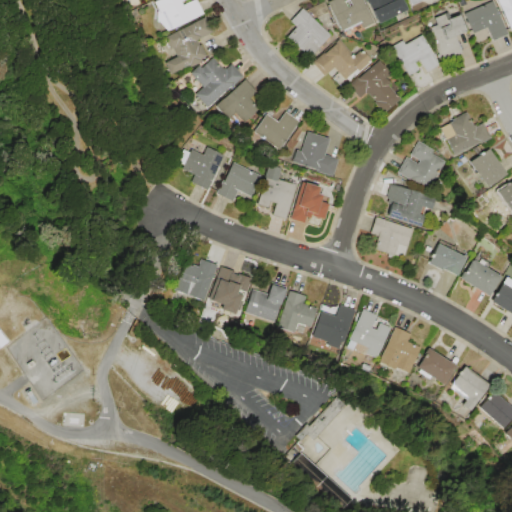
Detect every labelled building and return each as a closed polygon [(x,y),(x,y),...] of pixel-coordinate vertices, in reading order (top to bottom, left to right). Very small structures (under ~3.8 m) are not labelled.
[(154,2),(158,0),(183,0),(180,2),(182,6),(193,0),(195,0),(202,13),(166,31),(163,27),(159,22),(156,22),(156,12),(158,11),(154,2)] [(326,2),(330,0),(361,0),(372,23),(361,29),(359,24),(339,33),(326,2)] [(365,0),(401,0),(406,9),(376,23),(365,0)] [(497,0),(511,0),(511,30),(510,31),(497,0)] [(463,13),(492,1),(505,34),(490,40),(485,28),(472,34),(463,13)] [(286,37),(295,27),(289,21),(301,8),(329,34),(308,56),(302,51),(301,52),(286,37)] [(427,28),(436,25),(433,18),(447,12),(449,18),(458,15),(465,31),(454,36),(463,55),(442,64),(427,28)] [(164,62),(175,57),(165,36),(205,17),(212,32),(196,40),(198,45),(199,45),(205,56),(200,59),(201,62),(190,67),(189,64),(170,73),(164,62)] [(390,47),(402,40),(404,44),(421,35),(437,64),(425,71),(419,59),(413,62),(417,69),(406,75),(390,47)] [(311,63),(320,56),(319,55),(322,52),(323,53),(335,43),(334,42),(338,39),(352,56),(358,51),(359,52),(362,50),(371,60),(358,71),(355,68),(342,79),(332,68),(323,76),(311,63)] [(190,73),(199,65),(201,67),(212,57),(222,69),(224,67),(225,69),(230,64),(242,77),(207,108),(194,94),(202,87),(190,73)] [(347,85),(357,77),(358,78),(378,61),(389,74),(385,78),(389,83),(387,85),(399,99),(382,113),(373,103),(374,102),(367,93),(366,94),(364,93),(358,97),(347,85)] [(216,105),(245,79),(256,92),(249,99),(258,109),(243,122),(234,112),(227,118),(216,105)] [(253,131),(266,114),(277,122),(284,112),(298,121),(278,149),(253,131)] [(440,128),(448,123),(448,122),(451,121),(450,120),(465,112),(472,125),(475,124),(476,126),(482,123),(489,137),(454,156),(440,128)] [(306,132),(327,138),(322,154),(336,159),(331,177),(315,172),(316,170),(291,162),(295,150),(300,151),(306,132)] [(396,172),(405,158),(417,165),(419,160),(409,154),(417,140),(433,150),(431,154),(444,162),(427,191),(396,172)] [(177,162),(184,150),(189,153),(191,149),(203,155),(207,147),(224,156),(206,190),(188,181),(194,171),(177,162)] [(468,162),(487,149),(504,174),(485,187),(468,162)] [(215,194),(222,180),(223,180),(232,162),(261,176),(251,197),(236,190),(231,202),(215,194)] [(268,165),(281,169),(278,179),(295,184),(284,219),(271,215),(275,203),(269,201),(267,207),(256,204),(268,165)] [(511,215),(496,192),(511,180),(511,215)] [(301,182),(304,183),(304,182),(318,187),(316,194),(321,195),(319,201),(326,203),(321,220),(309,216),(309,218),(305,216),(303,223),(289,218),(301,182)] [(389,184),(429,195),(425,208),(423,208),(421,215),(422,215),(419,226),(386,216),(389,205),(385,204),(387,198),(385,198),(389,184)] [(365,246),(375,217),(411,230),(405,246),(396,243),(391,255),(365,246)] [(427,263),(437,244),(464,258),(454,276),(441,269),(441,270),(427,263)] [(458,278),(463,271),(470,261),(471,262),(472,259),(500,276),(488,296),(458,278)] [(174,290),(185,262),(197,266),(199,260),(215,266),(202,301),(174,290)] [(208,300),(220,266),(232,271),(232,273),(238,276),(239,274),(253,278),(240,312),(235,310),(233,314),(220,309),(222,305),(208,300)] [(511,315),(490,302),(505,277),(511,281),(511,287),(511,289),(511,315)] [(244,312),(252,289),(268,294),(271,284),(285,289),(273,323),(244,312)] [(288,291),(305,296),(302,304),(315,308),(309,328),(296,323),(293,332),(276,327),(288,291)] [(311,337),(321,306),(325,307),(325,305),(336,309),(338,305),(354,310),(341,347),(311,337)] [(348,340),(363,310),(375,315),(370,328),(375,330),(378,323),(389,328),(375,358),(365,353),(368,349),(348,340)] [(394,327),(410,334),(406,342),(418,347),(407,373),(395,367),(394,369),(379,362),(394,327)] [(415,367),(427,348),(455,366),(443,385),(429,376),(427,379),(417,372),(419,370),(415,367)] [(450,384),(463,366),(488,384),(468,411),(460,405),(467,396),(450,384)] [(478,408),(492,392),(511,409),(511,415),(501,428),(478,408)] [(325,420),(339,411),(333,401),(319,410),(325,420)] [(511,442),(503,433),(511,424),(511,442)]
